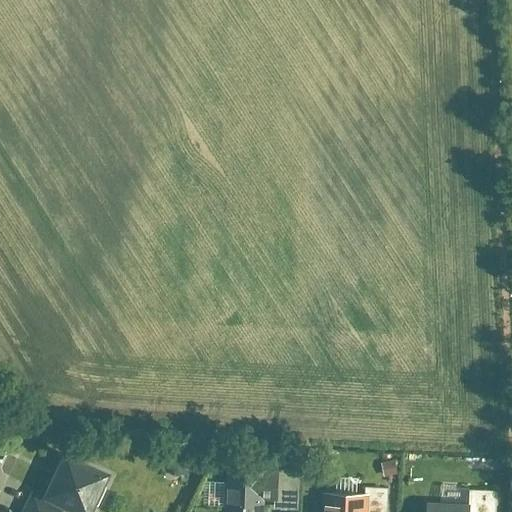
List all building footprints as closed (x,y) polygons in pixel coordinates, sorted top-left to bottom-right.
[(96,511),(115,475),(67,452),(45,499),(32,493),(22,511),(96,511)] [(298,454),(275,454),(275,473),(298,473),(298,454)] [(260,511),(262,489),(224,486),(222,511),(260,511)] [(360,488),(360,495),(367,495),(365,511),(381,511),(383,490),(360,488)] [(360,495),(321,492),(320,511),(365,511),(367,495),(360,495)] [(469,492),(467,507),(494,509),(495,494),(469,492)]
